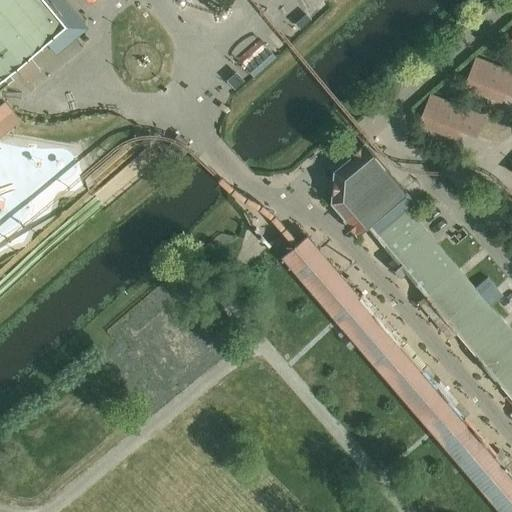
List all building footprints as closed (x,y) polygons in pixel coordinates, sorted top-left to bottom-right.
[(0,0),(0,138),(23,119),(14,109),(0,91),(16,79),(11,73),(49,40),(58,51),(83,31),(56,0),(0,0)] [(80,0),(85,9),(99,2),(98,0),(80,0)] [(310,3),(292,21),(303,33),(321,15),(310,3)] [(264,36),(249,49),(260,63),(276,50),(264,36)] [(108,48),(83,66),(90,77),(116,59),(108,48)] [(511,94),(511,73),(476,60),(469,77),(511,94)] [(476,135),(483,117),(430,97),(423,114),(476,135)] [(169,149),(177,166),(195,158),(186,140),(169,149)] [(334,179),(333,195),(338,195),(338,201),(350,215),(345,220),(357,234),(367,226),(394,258),(388,262),(392,266),(389,268),(396,275),(398,273),(401,277),(407,272),(411,277),(416,284),(417,283),(427,295),(458,331),(511,395),(511,331),(437,244),(429,235),(406,208),(383,227),(375,219),(406,193),(364,144),(349,157),(354,162),(340,174),(339,179),(334,179)] [(275,240),(272,243),(283,256),(502,511),(511,511),(511,472),(495,453),(494,454),(485,442),(486,442),(485,441),(484,442),(475,430),(475,429),(474,429),(464,418),(465,418),(464,417),(463,417),(454,406),(454,405),(454,404),(453,405),(443,394),(444,393),(443,392),(443,393),(433,382),(434,381),(433,380),(432,381),(422,369),(423,368),(422,367),(422,368),(413,357),(412,356),(407,351),(402,345),(403,345),(402,344),(361,296),(361,295),(360,294),(359,295),(350,284),(351,284),(350,283),(349,283),(339,272),(340,271),(339,271),(329,260),(330,259),(329,258),(328,259),(319,248),(319,247),(319,246),(318,247),(308,236),(309,235),(308,234),(308,235),(307,235),(298,243),(296,245),(293,247),(292,248),(291,248),(278,242),(275,240)]
